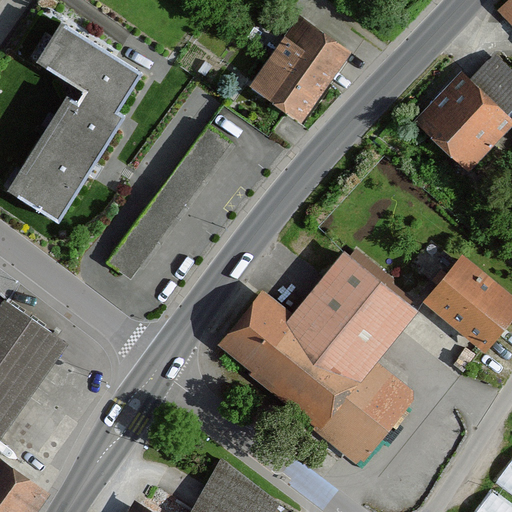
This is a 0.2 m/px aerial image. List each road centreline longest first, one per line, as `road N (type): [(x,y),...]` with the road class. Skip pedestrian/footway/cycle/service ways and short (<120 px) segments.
road 1 (primary): [(158,368),(270,213),(464,0)]
road 2 (unclassified): [(158,368),(346,511)]
road 3 (unclassified): [(158,368),(0,240)]
road 4 (primary): [(68,511),(158,368)]
road 5 (unclassified): [(436,511),(511,392)]
